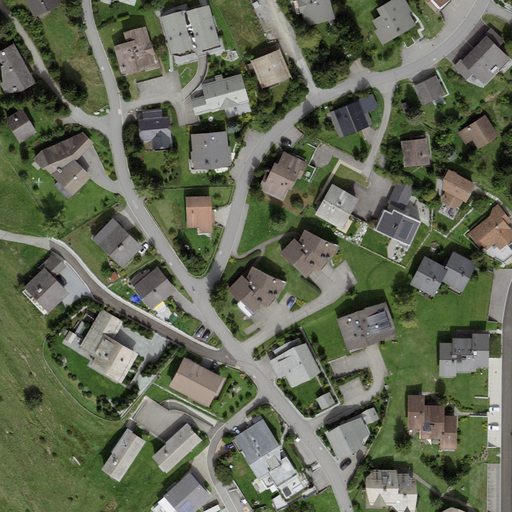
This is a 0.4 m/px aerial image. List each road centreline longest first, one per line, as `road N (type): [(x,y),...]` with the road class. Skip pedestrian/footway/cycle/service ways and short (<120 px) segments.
road 1 (residential): [(483,0),(423,63),(316,99),(267,141),(251,164),(215,276),(196,294)]
road 2 (residential): [(196,294),(123,174),(112,89),(85,0)]
road 3 (residential): [(506,511),(511,306)]
road 4 (track): [(115,128),(63,97),(0,4)]
road 5 (residential): [(269,392),(217,436),(210,453),(232,511)]
road 6 (residential): [(347,511),(333,472),(269,392)]
road 7 (track): [(97,296),(45,240),(0,225)]
road 8 (residential): [(269,392),(196,294)]
